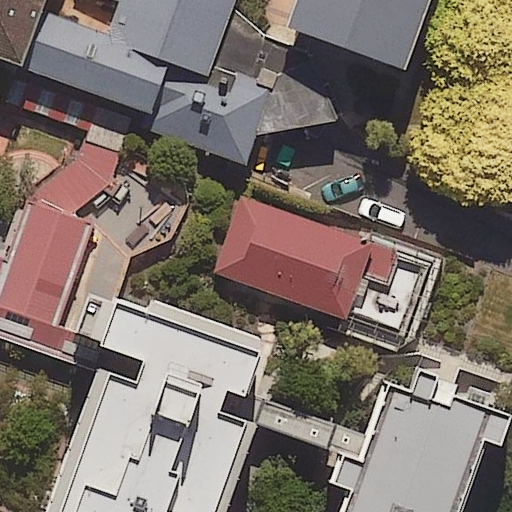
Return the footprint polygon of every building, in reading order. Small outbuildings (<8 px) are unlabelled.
[(0,0),(0,63),(25,73),(46,14),(51,0),(0,0)] [(112,0),(121,3),(110,36),(46,14),(25,73),(155,118),(150,132),(249,164),(259,137),(341,123),(311,53),(267,36),(236,10),(240,0),(112,0)] [(302,0),(290,34),(408,76),(435,0),(302,0)] [(89,131),(97,108),(15,80),(7,103),(89,131)] [(511,153),(492,209),(511,215),(511,153)] [(374,241),(241,194),(214,270),(347,318),(374,241)] [(210,511),(267,345),(119,295),(44,511),(210,511)] [(411,388),(390,381),(343,511),(476,511),(511,415),(511,414),(455,395),(460,382),(418,367),(411,388)]
